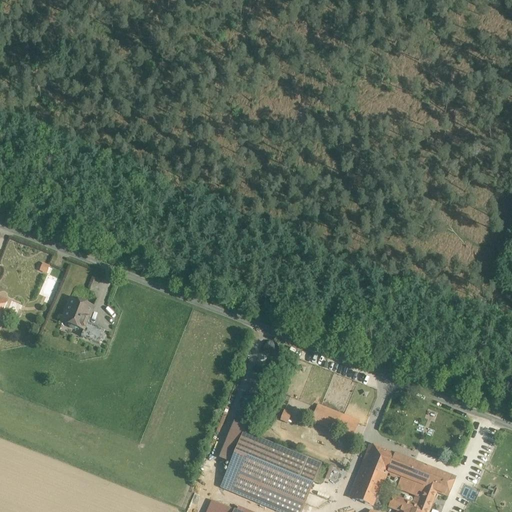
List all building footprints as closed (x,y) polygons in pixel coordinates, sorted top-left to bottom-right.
[(93,308),(71,300),(63,321),(69,324),(68,325),(69,328),(75,331),(78,329),(84,331),(87,324),(93,308)] [(95,327),(87,324),(84,331),(81,338),(89,341),(95,327)] [(352,439),(360,420),(318,404),(311,423),(352,439)] [(283,409),(277,420),(285,425),(291,413),(283,409)] [(301,511),(320,466),(244,434),(222,488),(278,511),(301,511)] [(455,479),(374,448),(364,473),(365,473),(383,480),(386,472),(402,479),(400,484),(398,489),(422,498),(419,508),(394,498),(390,508),(399,511),(428,511),(436,492),(448,497),(455,479)] [(364,473),(355,499),(373,506),(383,480),(365,473),(364,473)]
